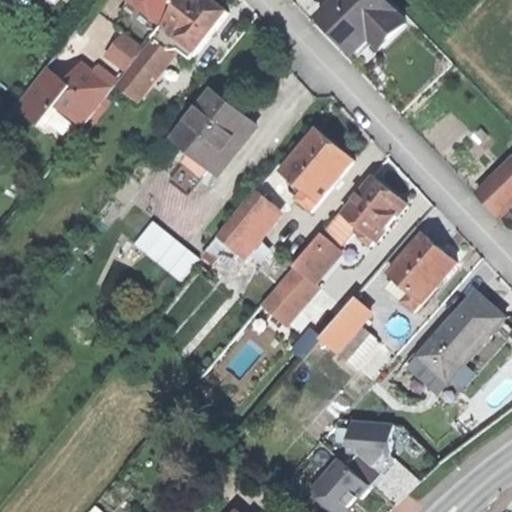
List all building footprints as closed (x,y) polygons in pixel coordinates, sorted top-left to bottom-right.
[(151,0),(172,16),(185,0),(151,0)] [(211,0),(187,0),(156,40),(162,44),(172,32),(187,45),(198,53),(229,14),(212,0),(211,0)] [(384,0),(339,0),(323,16),(338,32),(355,50),(370,35),(381,47),(406,23),(384,0)] [(162,44),(156,40),(119,86),(135,99),(172,52),(162,44)] [(192,60),(198,53),(187,45),(181,52),(192,60)] [(62,109),(86,128),(120,82),(112,75),(108,81),(97,72),(85,63),(70,83),(51,68),(19,108),(46,129),(62,109)] [(232,109),(216,96),(178,141),(195,154),(189,162),(206,176),(213,169),(249,123),(232,109)] [(259,131),(249,123),(213,169),(222,176),(259,131)] [(338,148),(320,132),(285,173),(307,192),(300,200),(314,213),(356,164),(338,148)] [(511,161),(477,193),(498,216),(511,202),(511,161)] [(378,178),(347,215),(367,232),(377,240),(379,242),(410,205),(395,192),(378,178)] [(218,242),(237,259),(277,212),(257,196),(218,242)] [(151,252),(169,229),(158,220),(139,243),(151,252)] [(185,280),(204,258),(169,229),(151,252),(185,280)] [(372,246),(377,240),(367,232),(362,238),(372,246)] [(325,235),(298,267),(316,283),(343,251),(325,235)] [(427,237),(394,275),(414,292),(406,302),(417,312),(459,264),(441,249),(427,237)] [(424,359),(451,383),(507,321),(494,309),(480,296),(451,328),(424,359)] [(358,301),(324,340),(337,351),(359,325),(371,312),(358,301)] [(511,322),(508,320),(507,321),(451,383),(441,395),(451,404),(511,336),(511,322)] [(410,367),(413,370),(424,359),(451,328),(448,324),(410,367)] [(371,335),(359,325),(337,351),(349,361),(371,335)] [(413,370),(441,395),(451,383),(424,359),(413,370)] [(362,455),(351,467),(375,488),(386,475),(384,474),(397,460),(394,457),(396,425),(355,422),(353,454),(362,455)] [(374,488),(343,461),(314,494),(317,496),(306,507),(311,511),(350,511),(361,500),(364,499),(374,488)]
